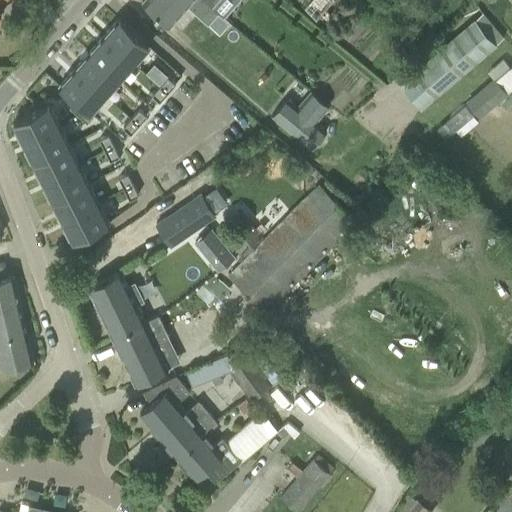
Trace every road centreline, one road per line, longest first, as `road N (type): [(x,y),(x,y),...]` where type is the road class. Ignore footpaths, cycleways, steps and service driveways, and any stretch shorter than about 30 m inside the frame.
road 1 (residential): [(0,182),(65,365)]
road 2 (residential): [(0,95),(88,0)]
road 3 (residential): [(65,365),(90,433),(95,486)]
